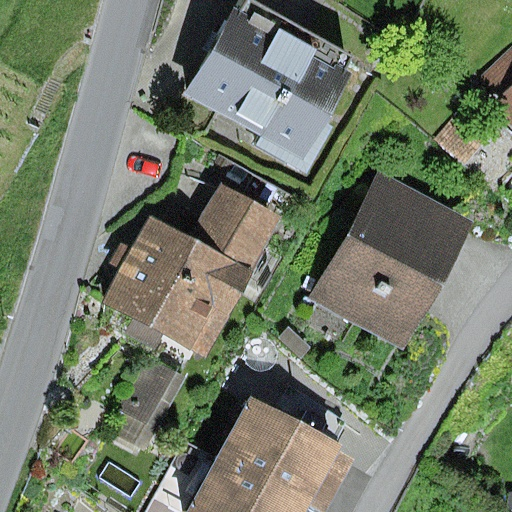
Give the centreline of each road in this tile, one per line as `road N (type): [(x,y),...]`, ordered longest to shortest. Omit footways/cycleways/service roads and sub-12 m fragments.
road 1 (tertiary): [(133,0),(0,443)]
road 2 (residential): [(373,511),(438,394),(511,286)]
